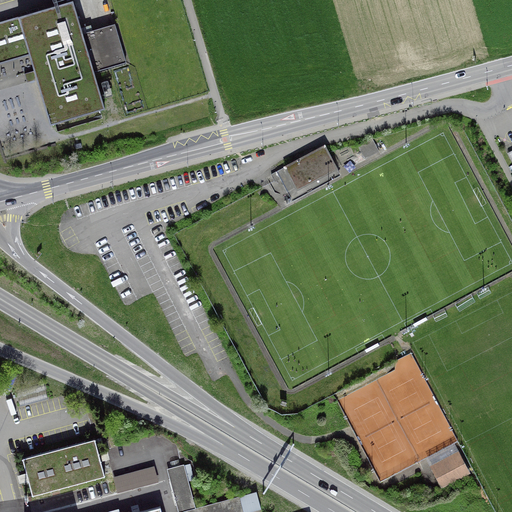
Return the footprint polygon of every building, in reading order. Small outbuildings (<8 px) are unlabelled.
[(93,72),(125,63),(114,25),(82,34),(72,1),(0,22),(0,64),(28,56),(33,71),(27,73),(30,82),(35,80),(49,125),(104,109),(93,72)] [(364,159),(377,152),(370,138),(357,145),(364,159)] [(287,192),(335,167),(324,146),(270,175),(272,178),(277,175),(287,192)] [(31,496),(104,476),(94,439),(21,459),(31,496)] [(441,487),(467,473),(458,455),(431,469),(441,487)] [(194,508),(183,465),(168,469),(179,511),(242,511),(239,497),(238,497),(194,508)] [(118,493),(159,482),(154,466),(114,477),(118,493)]
